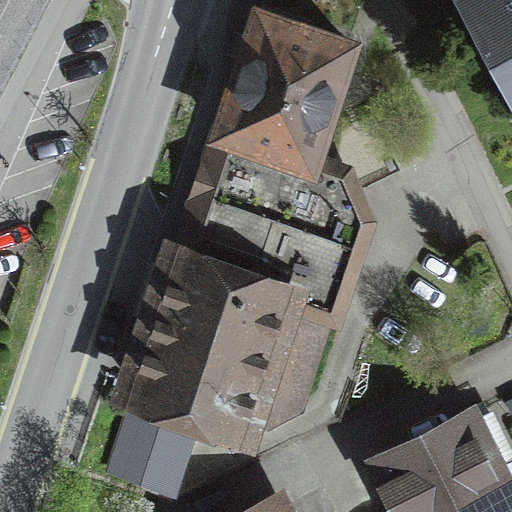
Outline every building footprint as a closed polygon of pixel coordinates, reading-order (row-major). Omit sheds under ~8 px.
[(511,0),(464,0),(511,88),(511,0)] [(333,311),(365,217),(344,170),(311,159),(349,43),(259,14),(225,107),(228,108),(220,132),(230,135),(196,236),(256,256),(249,275),(247,283),(333,311)] [(247,283),(249,275),(216,264),(213,272),(175,259),(133,384),(139,385),(110,469),(171,489),(199,406),(265,426),(300,408),(333,311),(247,283)] [(373,467),(395,511),(509,511),(511,511),(466,422),(373,467)] [(275,511),(269,500),(244,511),(275,511)]
